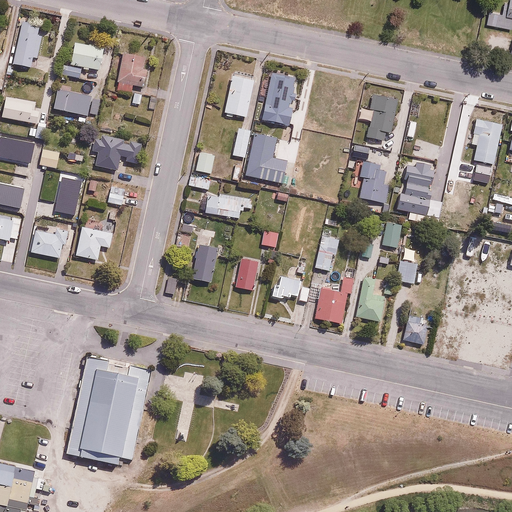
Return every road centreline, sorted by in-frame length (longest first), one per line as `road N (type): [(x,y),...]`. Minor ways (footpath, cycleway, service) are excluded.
road 1 (residential): [(511,393),(136,312)]
road 2 (residential): [(511,87),(199,23)]
road 3 (residential): [(199,23),(136,312)]
road 4 (residential): [(136,312),(0,285)]
